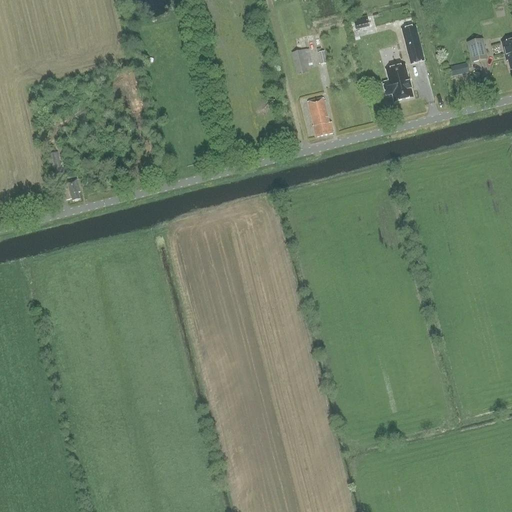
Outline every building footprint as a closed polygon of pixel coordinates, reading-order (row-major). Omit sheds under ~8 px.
[(370,28),(367,17),(353,21),(356,31),(370,28)] [(416,27),(402,31),(411,66),(425,62),(416,27)] [(292,53),(296,74),(307,72),(302,51),(307,50),(304,39),(295,41),(298,52),(292,53)] [(467,43),(471,63),(488,60),(483,39),(467,43)] [(511,41),(502,44),(506,62),(508,62),(511,71),(511,70),(511,41)] [(325,52),(318,54),(321,65),(327,64),(325,52)] [(467,64),(450,68),(452,78),(469,74),(467,64)] [(413,98),(405,67),(387,72),(389,82),(383,84),(387,96),(393,95),(395,103),(413,98)] [(316,137),(334,133),(332,123),(329,123),(324,99),(308,102),(314,127),(316,137)] [(74,134),(77,143),(84,141),(82,132),(74,134)] [(57,145),(59,153),(67,151),(65,143),(57,145)] [(52,175),(62,173),(57,153),(47,156),(52,175)] [(78,193),(80,193),(77,180),(62,184),(67,201),(72,200),(72,202),(80,200),(78,193)]
